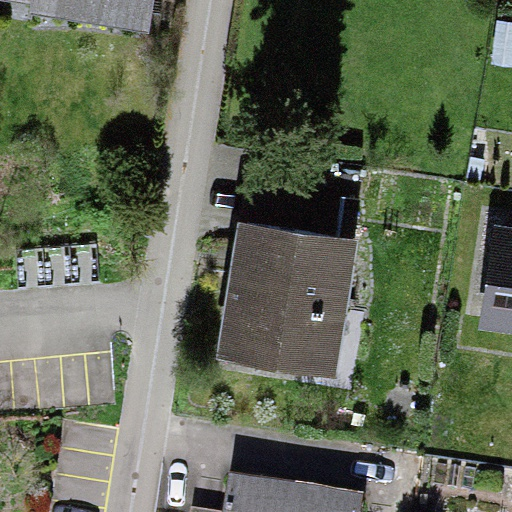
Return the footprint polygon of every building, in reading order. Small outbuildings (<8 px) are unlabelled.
[(13,0),(153,20),(156,0),(13,0)] [(356,226),(239,210),(220,350),(337,366),(356,226)] [(511,217),(498,216),(482,320),(511,324),(511,217)] [(289,511),(292,491),(230,483),(225,511),(289,511)] [(292,491),(289,511),(358,511),(360,501),(292,491)]
